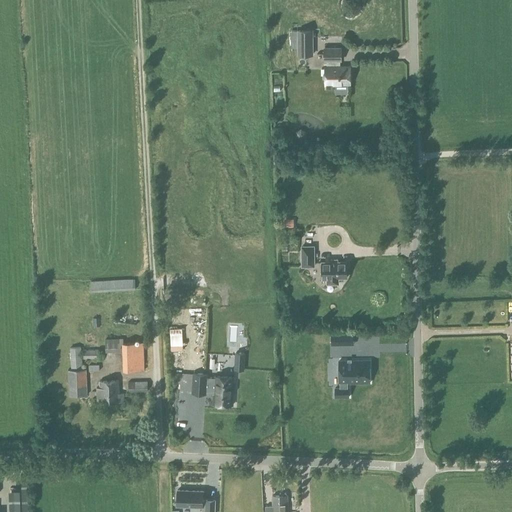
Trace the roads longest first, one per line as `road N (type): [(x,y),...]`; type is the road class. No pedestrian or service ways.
road 1 (unclassified): [(419,467),(409,0)]
road 2 (residential): [(161,456),(138,0)]
road 3 (unclassified): [(419,467),(161,456)]
road 4 (unclassified): [(161,456),(0,455)]
